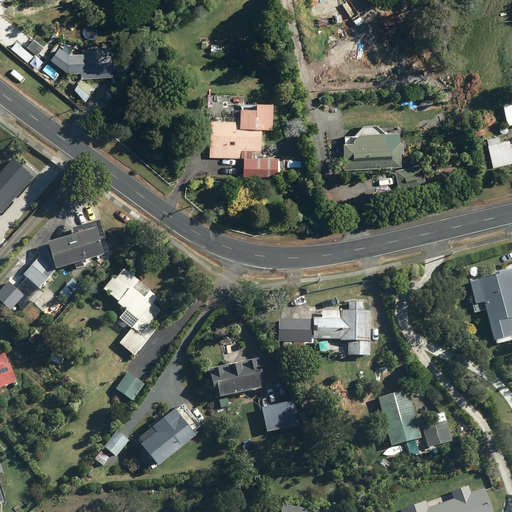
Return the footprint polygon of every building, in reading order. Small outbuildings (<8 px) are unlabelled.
[(26,47),(36,55),(43,46),(33,38),(26,47)] [(80,72),(80,78),(112,76),(110,46),(81,47),(82,53),(67,53),(62,49),(56,50),(49,59),(68,73),(80,72)] [(71,92),(84,101),(94,87),(80,79),(71,92)] [(240,157),(240,149),(260,150),(260,128),(271,128),(271,103),(255,102),(255,108),(239,108),(239,121),(210,120),(209,157),(240,157)] [(342,143),(344,169),(400,166),(399,140),(385,141),(385,132),(358,134),(353,139),(354,142),(342,143)] [(486,139),(493,167),(511,162),(511,151),(509,140),(500,142),(499,136),(486,139)] [(285,157),(243,156),(243,179),(278,179),(278,171),(285,171),(285,157)] [(0,172),(0,214),(33,179),(12,160),(0,172)] [(394,170),(399,193),(426,186),(422,164),(394,170)] [(22,275),(38,289),(54,271),(74,265),(76,270),(83,267),(82,263),(102,256),(94,229),(46,244),(46,246),(37,249),(39,256),(22,275)] [(117,341),(133,354),(154,328),(147,323),(159,309),(150,302),(156,296),(121,267),(112,278),(110,276),(101,287),(115,299),(114,301),(136,319),(117,341)] [(477,278),(491,338),(509,334),(505,317),(511,315),(511,272),(511,269),(501,272),(501,268),(493,270),(494,274),(477,278)] [(0,300),(3,298),(7,301),(18,289),(9,281),(0,290),(0,300)] [(346,353),(367,354),(368,309),(361,309),(361,300),(347,300),(347,308),(339,307),(339,317),(311,316),(311,337),(338,337),(338,339),(346,339),(346,353)] [(303,348),(304,319),(277,318),(276,338),(292,338),(292,349),(303,348)] [(0,388),(15,384),(3,351),(0,352),(0,388)] [(50,361),(60,363),(63,355),(52,352),(50,361)] [(206,366),(212,395),(263,385),(257,356),(206,366)] [(114,387),(131,399),(142,383),(126,371),(114,387)] [(376,396),(383,418),(411,409),(405,387),(376,396)] [(226,398),(218,399),(220,407),(227,405),(226,398)] [(259,406),(264,431),(298,423),(293,399),(259,406)] [(137,443),(154,464),(192,434),(171,407),(148,425),(153,431),(137,443)] [(437,422),(419,426),(424,450),(443,446),(437,422)] [(102,445),(114,455),(128,439),(115,429),(102,445)] [(97,461),(101,464),(108,456),(103,453),(97,461)] [(400,511),(489,511),(482,490),(468,495),(466,489),(452,493),(454,500),(426,509),(424,503),(400,511)] [(258,511),(271,511),(272,504),(259,502),(258,511)] [(279,511),(322,511),(323,511),(282,503),(279,511)]
